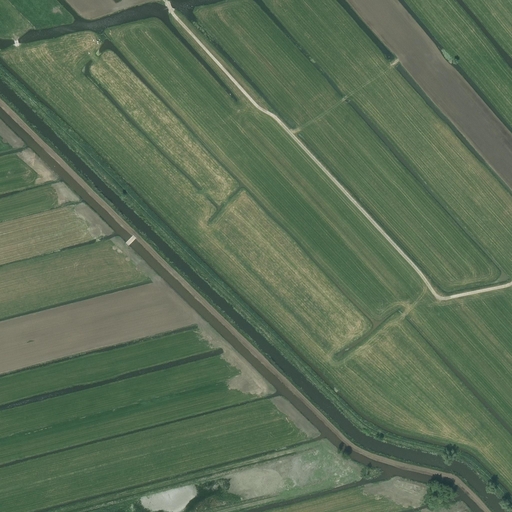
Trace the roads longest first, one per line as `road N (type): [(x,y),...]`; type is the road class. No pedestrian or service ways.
road 1 (track): [(164,0),(434,294),(511,283)]
road 2 (track): [(0,104),(133,235),(14,270)]
